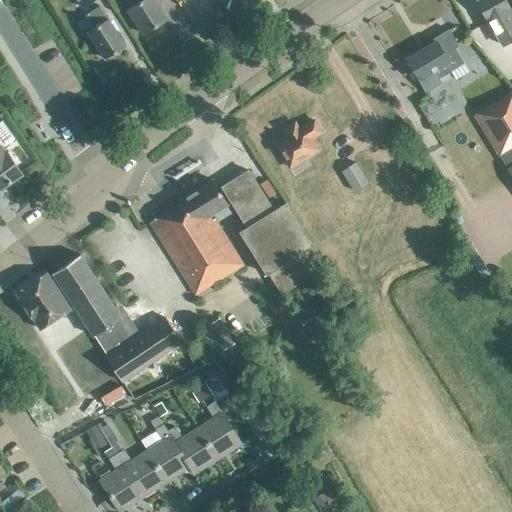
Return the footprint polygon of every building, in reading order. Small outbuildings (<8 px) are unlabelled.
[(143,33),(166,18),(154,0),(122,0),(128,8),(127,9),(143,33)] [(501,45),(511,38),(511,11),(511,12),(508,8),(509,8),(504,0),(477,0),(476,1),(501,45)] [(104,58),(124,45),(107,18),(98,6),(86,13),(94,26),(87,31),(104,58)] [(435,41),(406,59),(418,80),(416,81),(423,92),(439,83),(436,78),(462,62),(454,47),(458,45),(448,29),(433,38),(435,41)] [(511,90),(473,114),(498,155),(499,155),(506,167),(506,168),(511,177),(511,90)] [(274,143),(287,164),(305,153),(307,156),(317,150),(310,138),(320,131),(313,120),(298,129),(294,123),(283,130),(287,135),(274,143)] [(0,187),(21,173),(5,150),(4,151),(0,145),(0,187)] [(353,190),(367,182),(354,162),(341,170),(353,190)] [(281,293),(325,265),(285,202),(273,210),(248,170),(221,187),(246,227),(239,231),(266,274),(268,272),(281,293)] [(194,294),(243,264),(214,218),(212,220),(209,215),(227,204),(211,178),(177,200),(179,203),(149,222),(194,294)] [(477,228),(465,233),(481,264),(492,259),(477,228)] [(122,381),(181,342),(163,316),(133,335),(80,254),(51,273),(92,335),(93,334),(106,354),(105,355),(122,381)] [(39,328),(70,308),(46,272),(15,292),(39,328)] [(218,318),(204,327),(217,349),(231,341),(218,318)] [(349,340),(337,319),(327,325),(339,346),(349,340)] [(21,339),(31,356),(42,350),(32,332),(28,326),(17,332),(21,339)] [(213,370),(206,375),(211,383),(218,379),(213,370)] [(197,427),(217,459),(241,443),(220,411),(213,401),(206,406),(213,417),(197,427)] [(145,451),(165,481),(188,466),(166,431),(167,430),(157,415),(150,420),(162,440),(145,451)] [(142,496),(165,481),(145,451),(130,460),(123,449),(122,449),(116,440),(118,439),(108,423),(103,427),(100,422),(96,424),(115,454),(142,496)] [(174,426),(167,430),(166,431),(188,466),(193,474),(217,459),(197,427),(181,437),(174,426)] [(119,511),(142,496),(115,454),(108,458),(115,469),(99,480),(119,511)]
